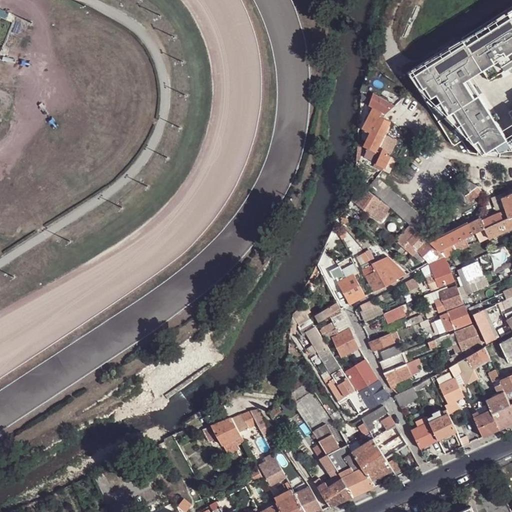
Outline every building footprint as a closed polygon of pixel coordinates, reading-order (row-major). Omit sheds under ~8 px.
[(448,43),(407,68),(451,140),(454,142),(461,138),(469,149),(494,153),(511,154),(511,152),(511,146),(469,76),(475,72),(482,68),(488,77),(511,62),(511,3),(461,35),(464,41),(458,45),(452,48),(448,43)] [(0,60),(16,17),(0,10),(0,60)] [(371,133),(365,146),(369,148),(365,156),(377,162),(377,163),(391,170),(397,159),(385,154),(392,139),(384,135),(390,121),(380,116),(381,114),(384,116),(394,105),(372,93),(369,105),(373,108),(362,129),(371,133)] [(420,233),(429,223),(377,177),(367,187),(368,188),(381,200),(391,209),(409,224),(420,233)] [(478,186),(468,181),(460,187),(465,196),(467,194),(477,188),(478,186)] [(361,182),(358,188),(360,189),(364,192),(366,190),(368,188),(367,187),(361,182)] [(470,202),(468,200),(470,198),(467,194),(465,196),(460,187),(457,190),(466,205),(470,202)] [(470,202),(479,196),(477,192),(479,190),(477,188),(467,194),(470,198),(468,200),(470,202)] [(352,201),(356,204),(364,192),(360,189),(352,201)] [(367,212),(371,214),(381,201),(366,190),(364,192),(356,204),(358,205),(367,212)] [(511,193),(502,198),(503,202),(509,218),(511,216),(511,193)] [(503,202),(502,198),(500,194),(494,198),(497,205),(503,202)] [(381,222),(391,209),(381,200),(381,201),(371,214),(381,222)] [(367,212),(358,205),(354,211),(363,217),(367,212)] [(495,215),(499,222),(504,220),(503,218),(500,212),(495,215)] [(484,229),(499,222),(495,215),(483,220),(482,218),(431,243),(440,251),(484,229)] [(499,222),(484,229),(489,239),(511,228),(511,216),(509,218),(504,220),(499,222)] [(429,262),(444,256),(440,251),(431,243),(420,233),(409,224),(396,238),(414,255),(419,250),(429,262)] [(373,266),(377,263),(370,250),(366,252),(371,261),(373,266)] [(423,268),(425,273),(439,267),(449,264),(444,256),(429,262),(429,264),(423,268)] [(389,265),(397,280),(397,278),(404,273),(405,273),(389,258),(377,263),(373,266),(376,271),(389,265)] [(367,263),(365,259),(355,264),(359,272),(363,270),(361,266),(367,263)] [(363,270),(367,276),(373,272),(376,271),(373,266),(371,261),(367,263),(361,266),(363,270)] [(475,284),(480,281),(472,263),(468,265),(475,284)] [(355,264),(354,264),(343,270),(346,277),(354,274),(357,280),(362,278),(359,272),(355,264)] [(449,264),(439,267),(443,276),(452,273),(451,270),(449,264)] [(346,277),(343,270),(340,265),(330,271),(335,283),(339,282),(346,277)] [(385,276),(389,284),(397,280),(389,265),(376,271),(373,272),(377,280),(385,276)] [(459,270),(468,295),(478,290),(475,284),(468,265),(459,270)] [(431,289),(455,280),(452,273),(443,276),(439,267),(425,273),(431,289)] [(374,291),(389,284),(385,276),(377,280),(373,272),(367,276),(374,291)] [(339,282),(350,304),(359,299),(366,296),(357,280),(354,274),(346,277),(339,282)] [(417,282),(415,278),(406,283),(409,287),(417,282)] [(484,288),(489,285),(485,279),(480,281),(484,288)] [(475,284),(478,290),(481,288),(482,289),(484,288),(480,281),(475,284)] [(439,312),(447,308),(464,302),(463,299),(461,297),(457,286),(448,289),(448,287),(425,295),(428,304),(435,302),(439,312)] [(511,287),(498,295),(501,302),(511,297),(511,296),(511,287)] [(485,310),(481,302),(477,304),(474,298),(472,299),(471,296),(469,297),(469,296),(464,298),(469,308),(472,316),(474,315),(485,310)] [(505,309),(511,305),(511,297),(501,302),(503,304),(505,309)] [(361,307),(364,313),(377,306),(374,300),(368,303),(362,307),(361,307)] [(341,309),(337,302),(315,315),(318,321),(331,314),(341,309)] [(495,308),(490,310),(492,315),(505,309),(503,304),(495,308)] [(402,305),(399,307),(383,314),(388,324),(407,315),(402,305)] [(455,329),(472,321),(470,316),(466,306),(465,306),(449,313),(455,329)] [(309,315),(304,307),(300,309),(305,317),(309,315)] [(339,333),(350,327),(341,309),(331,314),(335,325),(337,329),(339,333)] [(487,344),(497,338),(485,310),(474,315),(487,344)] [(455,329),(449,313),(440,317),(441,319),(435,321),(440,334),(455,329)] [(412,325),(423,320),(421,315),(410,319),(412,325)] [(335,378),(338,383),(346,379),(348,378),(337,359),(316,326),(311,318),(298,326),(303,334),(307,332),(314,345),(319,351),(329,369),(335,378)] [(423,329),(430,325),(428,320),(421,323),(423,329)] [(458,336),(460,342),(479,334),(475,325),(456,332),(458,336)] [(507,335),(511,332),(507,325),(502,328),(507,335)] [(350,327),(339,333),(335,335),(333,337),(334,338),(342,356),(359,347),(350,327)] [(328,342),(332,339),(329,333),(326,328),(321,331),(328,342)] [(391,333),(395,343),(400,340),(397,331),(391,333)] [(370,342),(374,351),(395,343),(391,333),(370,342)] [(461,344),(464,351),(483,343),(479,334),(460,342),(461,344)] [(460,342),(458,336),(450,340),(451,345),(456,344),(460,342)] [(508,360),(511,358),(511,336),(500,342),(508,360)] [(437,346),(436,343),(435,340),(429,343),(431,349),(437,346)] [(456,357),(459,362),(468,357),(485,347),(483,343),(464,351),(459,353),(460,355),(456,357)] [(451,345),(447,347),(449,351),(452,350),(453,355),(456,354),(453,347),(456,346),(456,344),(451,345)] [(453,347),(456,354),(459,353),(464,351),(461,344),(456,346),(453,347)] [(319,351),(314,345),(308,349),(312,356),(319,351)] [(385,360),(399,354),(396,347),(382,353),(385,360)] [(468,357),(473,368),(491,358),(486,347),(485,347),(468,357)] [(383,361),(387,372),(407,363),(403,352),(399,354),(385,360),(383,361)] [(456,354),(453,355),(448,357),(452,366),(459,362),(456,357),(460,355),(459,353),(456,354)] [(452,366),(450,367),(453,372),(456,378),(461,375),(465,384),(478,378),(473,368),(468,357),(459,362),(452,366)] [(358,389),(359,392),(360,391),(379,380),(366,359),(347,371),(358,389)] [(414,360),(407,363),(412,375),(419,372),(417,367),(414,360)] [(384,373),(390,384),(393,383),(412,375),(407,363),(387,372),(384,373)] [(329,369),(321,374),(327,383),(328,382),(335,378),(329,369)] [(499,377),(496,370),(490,373),(493,379),(499,377)] [(505,391),(511,405),(511,376),(501,381),(505,391)] [(416,391),(416,392),(434,384),(433,380),(431,377),(414,387),(416,391)] [(493,379),(500,394),(505,391),(501,381),(499,377),(493,379)] [(337,401),(339,404),(350,398),(348,394),(346,396),(338,383),(335,378),(328,382),(339,399),(337,401)] [(440,386),(448,403),(445,405),(450,414),(460,409),(456,400),(465,396),(456,378),(440,386)] [(338,383),(346,396),(348,394),(353,391),(346,379),(338,383)] [(360,391),(370,408),(381,401),(388,397),(379,380),(360,391)] [(416,391),(414,387),(395,396),(397,400),(416,391)] [(350,398),(360,414),(370,408),(360,391),(359,392),(358,389),(356,391),(356,390),(355,390),(353,391),(348,394),(350,398)] [(416,392),(416,391),(397,400),(401,407),(419,398),(416,392)] [(492,410),(500,429),(511,423),(511,405),(505,391),(500,394),(487,399),(492,410)] [(319,398),(328,412),(331,409),(322,397),(319,398)] [(283,412),(277,405),(270,413),(273,418),(283,412)] [(388,412),(384,405),(362,418),(364,423),(370,431),(375,428),(371,422),(388,412)] [(257,423),(265,418),(262,414),(258,409),(250,411),(257,423)] [(431,421),(439,440),(457,431),(452,419),(448,421),(445,415),(444,411),(441,412),(440,409),(434,413),(435,415),(429,418),(431,421)] [(484,436),(500,429),(492,410),(480,415),(475,417),(484,436)] [(240,432),(257,423),(250,411),(232,418),(240,432)] [(373,438),(386,458),(392,455),(408,444),(390,415),(382,421),(386,429),(374,438),(373,438)] [(417,421),(419,427),(431,421),(429,418),(428,416),(417,421)] [(219,437),(229,454),(240,448),(238,444),(244,441),(240,432),(232,418),(213,426),(219,437)] [(412,430),(420,448),(439,440),(431,421),(419,427),(412,430)] [(350,446),(353,451),(373,438),(374,438),(371,433),(370,431),(364,423),(359,426),(364,437),(350,446)] [(328,456),(342,447),(328,424),(312,432),(314,434),(328,455),(328,456)] [(210,441),(219,437),(213,426),(204,430),(210,441)] [(463,446),(471,442),(467,435),(460,438),(463,446)] [(363,466),(372,480),(393,470),(388,462),(386,458),(373,438),(353,451),(363,466)] [(340,474),(343,479),(363,466),(353,451),(350,446),(348,443),(342,447),(328,456),(340,474)] [(321,459),(333,478),(340,474),(328,456),(328,455),(321,459)] [(260,464),(263,471),(278,462),(275,456),(260,464)] [(289,463),(287,458),(278,462),(281,467),(289,463)] [(219,472),(228,467),(223,459),(215,464),(219,472)] [(393,470),(395,473),(401,469),(394,459),(388,462),(393,470)] [(263,471),(272,486),(287,478),(281,467),(278,462),(263,471)] [(343,479),(354,496),(376,486),(372,480),(363,466),(343,479)] [(256,480),(264,476),(260,469),(252,473),(256,480)] [(319,487),(331,507),(354,496),(343,479),(340,474),(333,478),(323,484),(319,487)] [(315,481),(319,487),(323,484),(320,478),(315,481)] [(498,487),(493,478),(485,481),(490,491),(498,487)] [(299,486),(302,490),(310,486),(306,481),(299,486)] [(295,493),(305,511),(319,511),(323,510),(310,486),(302,490),(295,493)] [(278,503),(282,511),(305,511),(295,493),(295,492),(294,492),(291,488),(275,497),(277,501),(278,503)] [(212,500),(214,503),(216,503),(225,498),(224,494),(212,500)] [(178,508),(183,511),(187,511),(191,507),(184,500),(178,508)] [(211,505),(214,511),(219,508),(216,503),(214,503),(211,505)] [(282,511),(278,503),(262,511),(282,511)]
